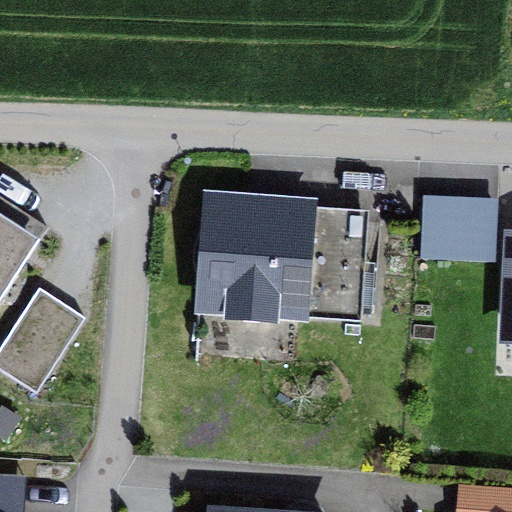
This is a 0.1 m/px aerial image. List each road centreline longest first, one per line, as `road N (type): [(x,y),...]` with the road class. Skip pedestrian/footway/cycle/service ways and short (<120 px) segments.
road 1 (residential): [(150,130),(108,511)]
road 2 (unclassified): [(150,130),(511,144)]
road 3 (unclassified): [(0,126),(150,130)]
